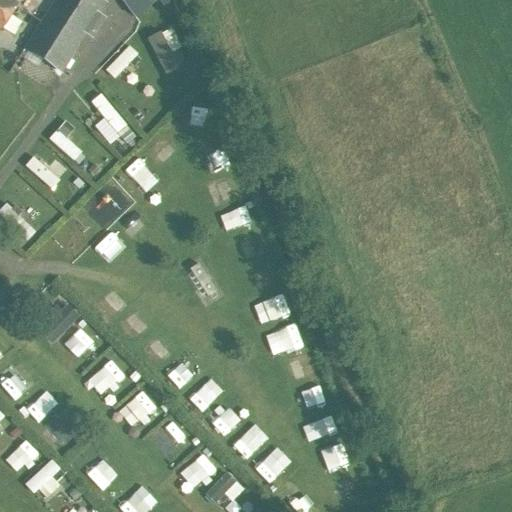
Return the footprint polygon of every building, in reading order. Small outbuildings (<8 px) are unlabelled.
[(15,4),(17,0),(0,0),(0,28),(15,4)] [(92,39),(105,19),(98,15),(105,4),(102,2),(102,1),(99,0),(56,0),(25,49),(62,73),(86,35),(92,39)] [(121,0),(134,18),(158,0),(121,0)] [(137,111),(131,115),(137,121),(142,117),(137,111)] [(54,287),(49,292),(55,299),(60,293),(54,287)] [(16,428),(9,434),(15,440),(21,434),(16,428)] [(60,470),(52,477),(58,483),(65,476),(60,470)] [(75,490),(69,496),(74,501),(81,496),(75,490)]
